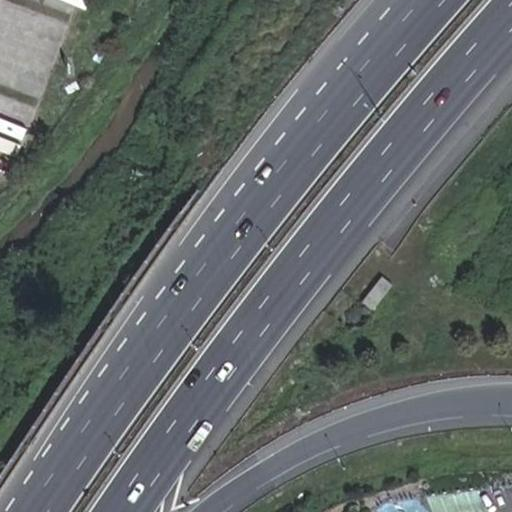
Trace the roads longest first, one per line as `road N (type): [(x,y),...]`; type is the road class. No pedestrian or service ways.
road 1 (motorway): [(432,0),(254,214),(36,511)]
road 2 (motorway): [(122,511),(250,334),(511,18)]
road 3 (motorway): [(207,511),(303,449),(351,428),(450,403),(511,399)]
